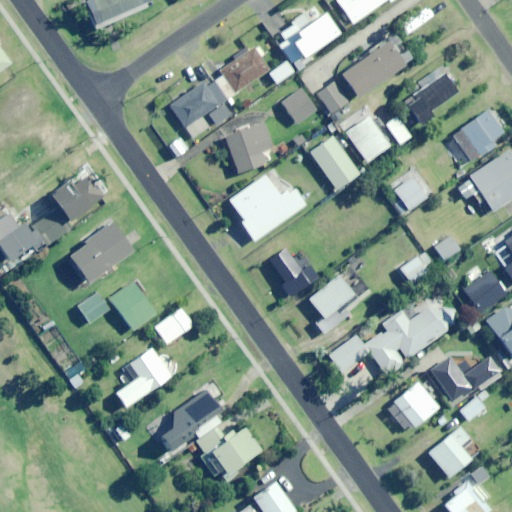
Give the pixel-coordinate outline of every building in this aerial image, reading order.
[(149,0),(87,0),(83,2),(96,29),(150,2),(149,0)] [(389,0),(390,2),(392,0),(336,0),(352,23),(386,0),(389,0)] [(293,64),(337,34),(323,13),(309,22),(304,16),(279,33),(284,40),(279,44),(293,64)] [(358,97),(404,64),(387,40),(341,73),(358,97)] [(219,104),(270,69),(255,47),(236,60),(234,56),(219,66),(224,74),(206,86),(219,104)] [(0,70),(10,63),(0,48),(0,70)] [(443,69),(402,98),(421,125),(433,117),(430,113),(460,92),(443,69)] [(208,127),(201,117),(216,106),(199,80),(169,101),(186,126),(184,127),(192,138),(208,127)] [(332,113),(348,101),(334,82),(318,93),(332,113)] [(298,123),(317,110),(302,89),(283,101),(298,123)] [(216,124),(230,114),(223,104),(209,115),(216,124)] [(492,140),(505,131),(491,110),(451,136),(458,147),(454,150),(465,165),(495,145),(492,140)] [(399,144),(410,137),(395,116),(385,124),(399,144)] [(366,162),(388,146),(367,117),(345,133),(366,162)] [(272,147),(264,122),(253,126),(251,122),(223,131),(238,173),(266,163),(261,151),(272,147)] [(337,189),(359,173),(332,135),(309,151),(337,189)] [(176,157),(187,149),(179,138),(168,145),(176,157)] [(511,154),(509,150),(470,176),(493,211),(511,197),(511,154)] [(92,176),(94,175),(88,165),(70,176),(75,182),(65,189),(62,186),(43,198),(42,196),(24,208),(47,244),(70,229),(66,221),(105,197),(92,176)] [(265,174),(227,200),(242,222),(230,230),(240,245),(252,237),(255,240),(306,205),(294,187),(280,196),(265,174)] [(408,210),(426,198),(409,174),(391,186),(408,210)] [(0,260),(4,266),(39,242),(21,217),(0,232),(0,260)] [(88,283),(132,252),(112,223),(68,254),(88,283)] [(443,260),(459,250),(450,236),(434,247),(443,260)] [(511,236),(493,250),(511,274),(511,236)] [(309,264),(301,270),(285,248),(268,260),(284,281),(280,284),(290,297),(318,277),(309,264)] [(423,266),(430,261),(423,252),(400,268),(411,283),(427,272),(423,266)] [(506,293),(492,270),(463,287),(477,311),(506,293)] [(345,308),(358,299),(338,274),(308,298),(324,318),(316,324),(324,334),(350,314),(345,308)] [(132,329),(154,314),(132,282),(109,298),(132,329)] [(87,324),(109,309),(97,292),(75,307),(87,324)] [(511,301),(486,320),(510,356),(511,354),(511,301)] [(386,374),(450,327),(433,303),(408,321),(399,309),(381,322),(387,329),(365,345),(386,374)] [(166,344),(193,326),(180,308),(153,327),(166,344)] [(341,372),(368,353),(355,335),(328,355),(341,372)] [(125,408),(170,376),(150,348),(129,363),(138,377),(115,393),(125,408)] [(480,389),(502,375),(490,357),(463,375),(450,357),(431,370),(454,403),(478,386),(480,389)] [(360,391),(381,375),(369,359),(348,375),(360,391)] [(414,427),(438,408),(417,382),(393,402),(414,427)] [(204,390),(179,406),(186,417),(181,420),(187,428),(197,421),(199,425),(206,420),(203,416),(216,407),(204,390)] [(469,421),(485,408),(476,397),(460,409),(469,421)] [(175,447),(191,436),(183,425),(167,436),(175,447)] [(244,427),(226,440),(216,426),(195,441),(205,455),(201,458),(213,475),(222,469),(226,475),(260,450),(244,427)] [(466,446),(472,442),(459,427),(428,453),(448,477),(470,459),(459,445),(463,442),(466,446)] [(479,484),(489,477),(480,464),(461,477),(465,483),(453,492),(455,495),(443,504),(449,511),(486,511),(490,510),(483,501),(488,497),(479,484)] [(291,511),(293,511),(273,481),(250,496),(255,504),(243,511),(291,511)]
